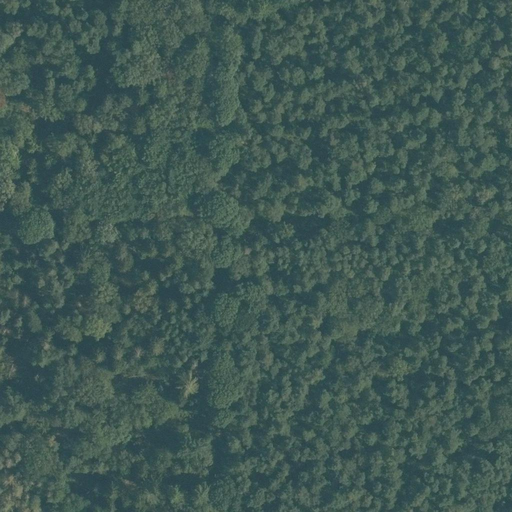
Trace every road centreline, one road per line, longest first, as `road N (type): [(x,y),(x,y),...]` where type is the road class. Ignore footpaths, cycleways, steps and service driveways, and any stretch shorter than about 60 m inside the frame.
road 1 (track): [(215,214),(215,511)]
road 2 (track): [(511,208),(215,214)]
road 3 (track): [(215,214),(0,212)]
road 4 (track): [(215,0),(215,214)]
